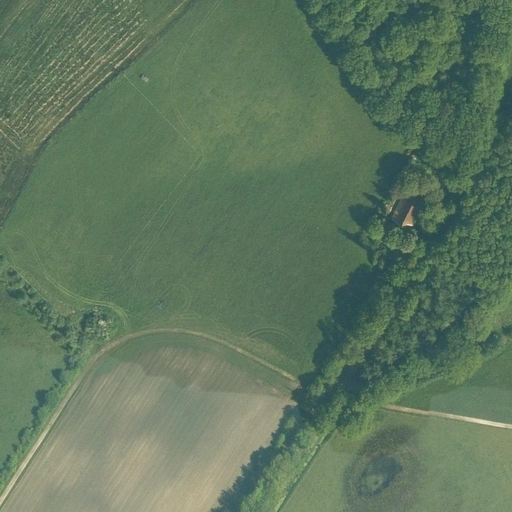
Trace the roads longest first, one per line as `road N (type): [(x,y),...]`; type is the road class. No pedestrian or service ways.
road 1 (track): [(303,0),(448,196),(416,274),(341,381)]
road 2 (track): [(320,397),(242,511)]
